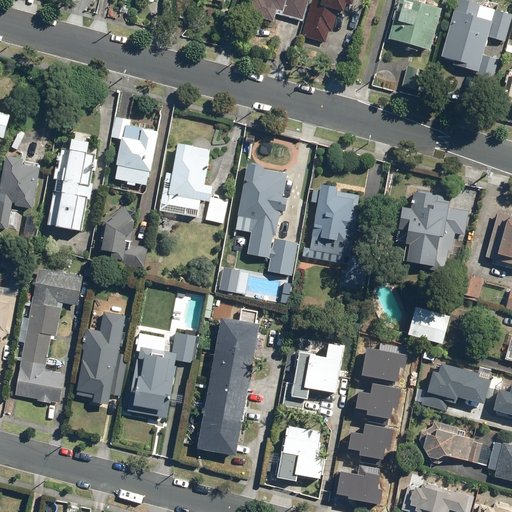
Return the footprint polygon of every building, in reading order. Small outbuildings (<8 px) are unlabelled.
[(196,0),(173,0),(171,12),(192,18),(196,0)] [(259,0),(257,12),(279,17),(281,9),(307,16),(310,0),(259,0)] [(312,0),(303,33),(326,40),(336,6),(351,11),(354,0),(312,0)] [(444,4),(424,0),(399,0),(390,37),(434,47),(444,4)] [(511,35),(511,6),(484,0),(462,0),(451,51),(484,58),(480,75),(502,80),(511,35)] [(427,67),(408,63),(403,86),(423,90),(427,67)] [(0,134),(7,136),(13,113),(0,109),(0,134)] [(132,120),(117,117),(114,137),(123,138),(116,177),(150,183),(159,131),(130,125),(132,120)] [(74,149),(63,147),(49,224),(84,230),(98,153),(90,151),(92,140),(76,137),(74,149)] [(212,148),(180,142),(175,172),(168,171),(161,208),(201,215),(204,199),(212,200),(215,184),(206,183),(212,148)] [(25,157),(7,154),(0,197),(0,224),(10,226),(14,203),(35,207),(41,165),(24,163),(25,157)] [(266,164),(248,161),(238,222),(236,229),(253,232),(250,252),(270,256),(274,234),(278,235),(283,209),(287,210),(290,196),(284,195),(288,173),(265,169),(266,164)] [(322,190),(315,189),(313,202),(319,202),(311,248),(305,246),(303,256),(345,263),(346,255),(350,255),(360,194),(338,190),(339,185),(324,182),(322,190)] [(438,193),(416,189),(407,242),(441,247),(449,202),(437,200),(438,193)] [(473,205),(454,201),(448,231),(467,235),(473,205)] [(137,219),(127,207),(106,220),(101,240),(106,240),(105,248),(114,249),(112,256),(119,257),(119,262),(145,267),(149,247),(132,243),(133,240),(137,219)] [(42,211),(31,209),(27,231),(38,233),(42,211)] [(511,215),(499,212),(487,255),(511,261),(511,215)] [(276,238),(270,270),(292,274),(298,242),(276,238)] [(0,262),(5,263),(10,259),(10,252),(6,248),(0,247),(0,262)] [(370,258),(352,255),(347,282),(366,285),(370,258)] [(14,269),(10,289),(19,290),(22,271),(14,269)] [(64,301),(79,303),(84,276),(38,269),(17,395),(61,402),(66,373),(47,370),(53,333),(59,334),(64,301)] [(485,280),(470,276),(465,297),(481,301),(485,280)] [(390,283),(375,290),(389,323),(404,316),(390,283)] [(8,332),(14,298),(0,295),(0,338),(6,339),(8,332)] [(452,314),(416,305),(409,333),(445,342),(452,314)] [(242,319),(223,316),(199,445),(239,453),(263,323),(257,321),(260,310),(244,308),(242,319)] [(112,402),(127,313),(106,310),(103,330),(93,328),(87,327),(83,348),(86,348),(79,390),(97,393),(96,400),(112,402)] [(142,345),(130,410),(168,416),(178,360),(193,362),(198,335),(177,332),(174,351),(167,349),(166,354),(154,352),(154,347),(142,345)] [(329,354),(299,350),(294,382),(287,381),(284,406),(304,409),(306,396),(310,397),(312,386),(339,389),(345,344),(330,342),(329,354)] [(426,384),(420,404),(447,411),(451,396),(483,405),(490,377),(441,363),(439,372),(433,371),(429,385),(426,384)] [(389,393),(363,387),(354,424),(371,428),(373,419),(383,421),(389,393)] [(511,392),(500,390),(495,410),(511,413),(511,392)] [(460,427),(435,420),(434,425),(423,432),(421,439),(433,462),(440,463),(454,454),(486,464),(491,449),(486,444),(475,440),(475,438),(459,432),(460,427)] [(288,424),(288,427),(279,475),(299,479),(301,471),(323,475),(326,458),(320,456),(323,441),(320,440),(322,431),(291,425),(288,424)] [(389,439),(364,433),(355,474),(394,482),(403,438),(389,435),(389,439)] [(505,444),(496,441),(489,467),(498,469),(496,474),(511,478),(511,443),(505,441),(505,444)] [(425,477),(413,473),(403,508),(417,511),(419,511),(420,509),(430,511),(471,511),(476,495),(439,485),(426,481),(424,486),(422,486),(425,477)] [(352,482),(338,479),(334,498),(352,501),(355,485),(351,485),(352,482)] [(496,507),(481,503),(478,511),(511,511),(511,504),(498,501),(496,507)]
